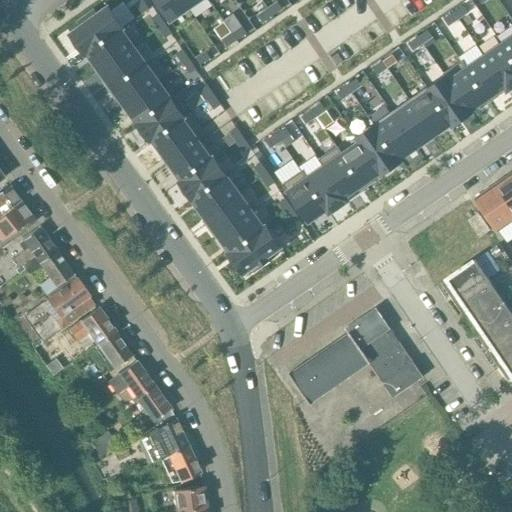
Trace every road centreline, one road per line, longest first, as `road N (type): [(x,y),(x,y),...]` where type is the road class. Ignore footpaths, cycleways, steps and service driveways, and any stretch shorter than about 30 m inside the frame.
road 1 (residential): [(225,511),(202,413),(0,134)]
road 2 (tertiary): [(229,324),(14,23)]
road 3 (residential): [(500,428),(369,232)]
road 4 (tertiary): [(261,511),(229,324)]
road 5 (residential): [(369,232),(511,139)]
road 6 (residential): [(229,324),(369,232)]
